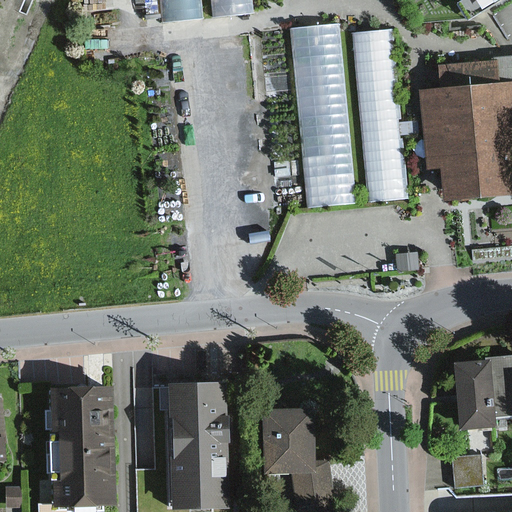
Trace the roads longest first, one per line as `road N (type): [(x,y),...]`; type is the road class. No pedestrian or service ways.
road 1 (residential): [(0,333),(311,306),(398,327)]
road 2 (residential): [(395,511),(388,381),(398,327)]
